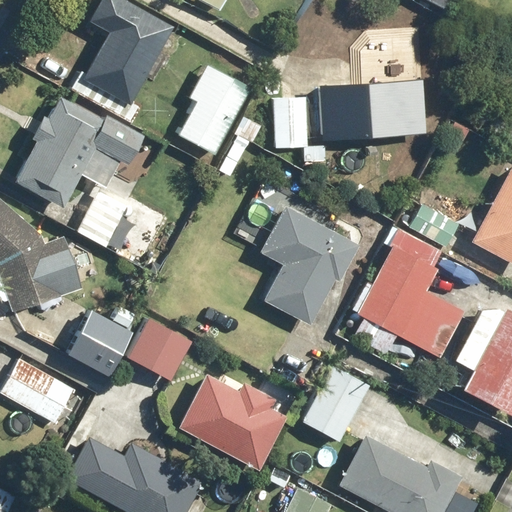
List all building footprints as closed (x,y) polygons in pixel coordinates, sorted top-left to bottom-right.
[(171,24),(127,0),(96,0),(86,19),(106,29),(80,77),(127,103),(171,24)] [(386,0),(384,0),(377,17),(413,33),(421,15),(386,0)] [(306,57),(335,23),(315,6),(286,40),(306,57)] [(213,153),(249,85),(205,61),(187,95),(194,99),(176,133),(213,153)] [(420,76),(315,82),(319,138),(423,131),(420,76)] [(101,118),(57,94),(45,116),(41,114),(29,136),(33,138),(11,179),(50,200),(43,212),(103,245),(106,238),(146,260),(169,216),(129,195),(127,199),(123,197),(125,193),(110,185),(107,189),(103,187),(118,159),(125,163),(142,133),(103,113),(101,118)] [(303,95),(271,96),(273,146),(305,145),(303,95)] [(511,142),(511,108),(492,99),(478,126),(511,142)] [(511,163),(510,162),(468,240),(511,262),(511,163)] [(0,199),(0,280),(9,308),(20,305),(24,312),(38,304),(36,300),(79,287),(61,234),(41,241),(37,233),(0,199)] [(456,222),(420,202),(407,225),(443,245),(456,222)] [(356,242),(282,203),(257,249),(280,261),(260,298),(308,323),(332,277),(337,279),(356,242)] [(439,249),(393,225),(384,242),(390,245),(369,284),(363,280),(348,307),(356,310),(355,312),(362,316),(351,335),(384,353),(395,333),(437,355),(462,309),(424,289),(436,267),(431,264),(439,249)] [(506,411),(511,399),(511,308),(501,303),(498,307),(492,303),(476,305),(449,356),(467,365),(457,384),(506,411)] [(90,310),(68,353),(108,374),(130,331),(90,310)] [(190,339),(146,315),(124,354),(168,378),(190,339)] [(72,387),(16,357),(0,387),(0,392),(53,421),(72,387)] [(337,439),(367,384),(330,364),(299,419),(337,439)] [(204,372),(175,425),(256,468),(285,414),(269,406),(273,397),(241,380),(236,389),(204,372)] [(424,463),(362,431),(335,483),(391,511),(438,511),(459,473),(427,457),(424,463)] [(87,435),(64,476),(128,511),(183,511),(201,479),(130,440),(122,454),(87,435)] [(324,511),(329,503),(296,486),(282,511),(324,511)] [(0,511),(4,511),(14,495),(0,487),(0,511)]
